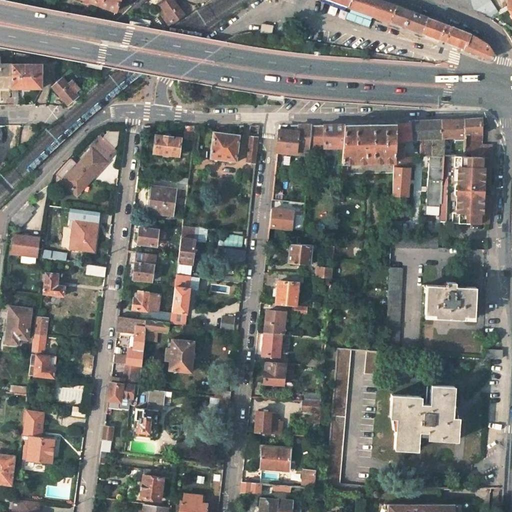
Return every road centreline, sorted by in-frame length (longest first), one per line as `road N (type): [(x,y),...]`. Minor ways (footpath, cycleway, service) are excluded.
road 1 (primary): [(511,89),(247,58),(0,10)]
road 2 (primary): [(0,34),(297,86),(439,96),(511,91)]
road 3 (unclassified): [(511,87),(454,58),(299,14),(258,12),(164,80),(159,112)]
road 4 (unclassified): [(84,511),(134,110)]
road 5 (unclassified): [(269,117),(228,511)]
road 6 (unclassified): [(269,117),(472,111),(511,93)]
road 7 (unclassified): [(0,222),(99,117)]
road 8 (unclassified): [(511,82),(490,31),(410,0)]
